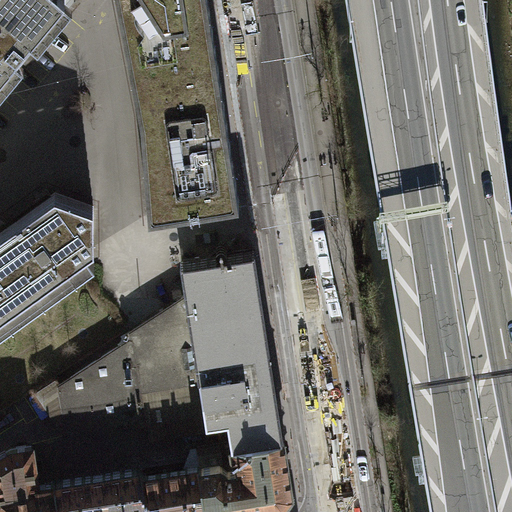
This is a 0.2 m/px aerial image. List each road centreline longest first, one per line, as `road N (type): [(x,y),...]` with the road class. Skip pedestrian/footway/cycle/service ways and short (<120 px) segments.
road 1 (primary): [(259,0),(340,511)]
road 2 (motorway): [(388,0),(465,511)]
road 3 (motorway): [(511,414),(448,0)]
road 4 (residential): [(91,99),(120,241),(253,222)]
road 5 (residential): [(0,178),(91,99)]
